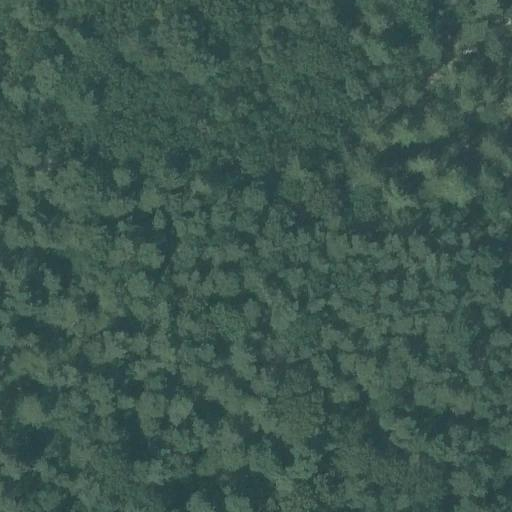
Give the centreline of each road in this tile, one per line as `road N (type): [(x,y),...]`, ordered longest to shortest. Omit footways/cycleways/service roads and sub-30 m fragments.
road 1 (track): [(234,151),(339,128),(511,9)]
road 2 (track): [(234,151),(102,158),(31,133),(0,110)]
